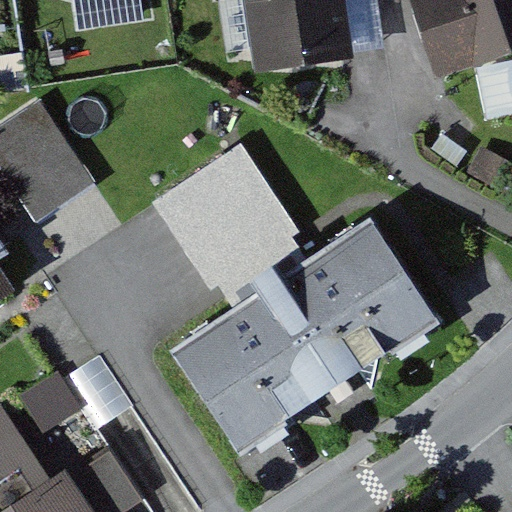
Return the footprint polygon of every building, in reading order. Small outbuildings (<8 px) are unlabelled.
[(260,0),(272,73),(372,59),(363,0),(260,0)] [(511,0),(427,0),(453,79),(511,59),(511,0)] [(107,182),(53,96),(0,129),(0,147),(46,220),(107,182)] [(316,241),(250,146),(163,206),(229,301),(316,241)] [(449,317),(383,222),(187,358),(253,452),(449,317)] [(0,313),(34,292),(0,238),(0,313)] [(93,511),(4,403),(0,405),(0,511),(93,511)] [(88,461),(117,511),(145,494),(115,445),(88,461)]
